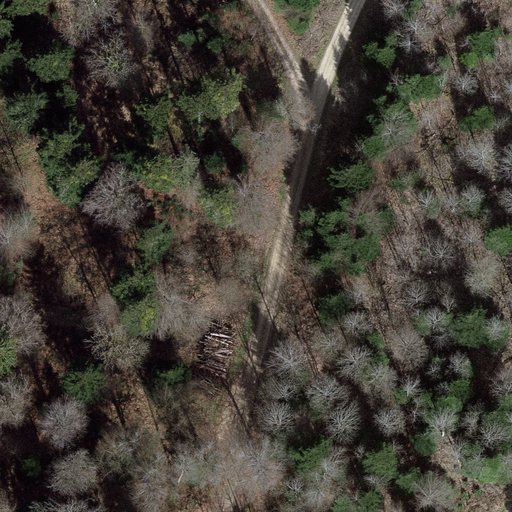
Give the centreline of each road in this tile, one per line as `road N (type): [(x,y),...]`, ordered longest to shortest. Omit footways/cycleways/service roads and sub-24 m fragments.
road 1 (track): [(353,0),(306,110),(221,511)]
road 2 (track): [(243,0),(306,110)]
